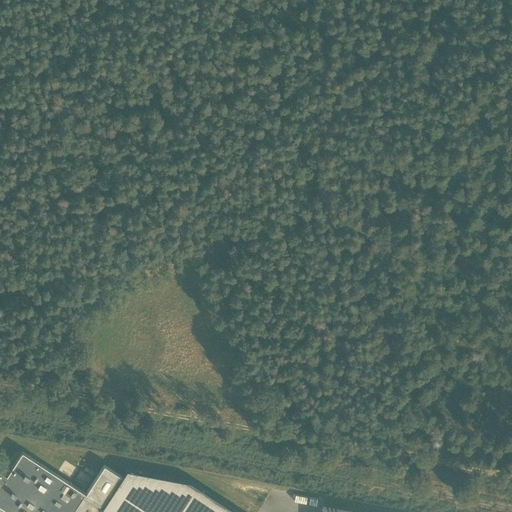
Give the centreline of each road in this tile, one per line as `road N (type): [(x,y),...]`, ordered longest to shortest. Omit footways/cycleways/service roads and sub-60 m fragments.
road 1 (track): [(0,378),(511,475)]
road 2 (track): [(449,464),(417,410),(247,0)]
road 3 (track): [(0,146),(97,399)]
